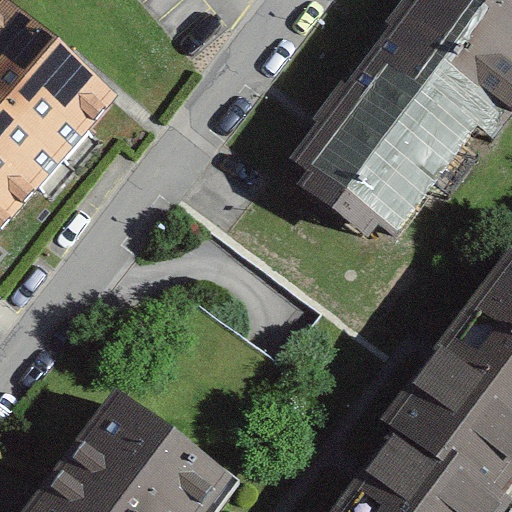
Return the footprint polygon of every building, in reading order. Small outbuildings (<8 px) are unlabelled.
[(3,0),(0,0),(0,231),(117,100),(3,0)] [(455,156),(511,83),(511,25),(479,0),(420,0),(358,79),(455,156)] [(371,263),(455,156),(358,79),(274,186),(371,263)] [(511,268),(509,266),(331,511),(501,511),(511,499),(511,268)] [(213,511),(230,489),(113,406),(36,511),(213,511)]
